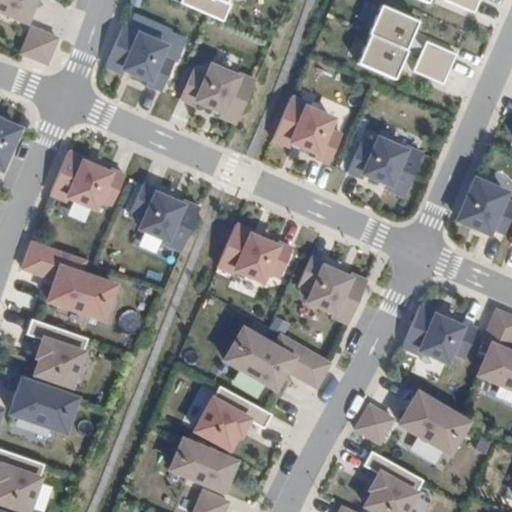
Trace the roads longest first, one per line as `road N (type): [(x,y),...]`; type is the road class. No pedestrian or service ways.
road 1 (residential): [(65,98),(417,252)]
road 2 (residential): [(417,252),(287,511)]
road 3 (residential): [(511,34),(417,252)]
road 4 (residential): [(0,252),(65,98)]
